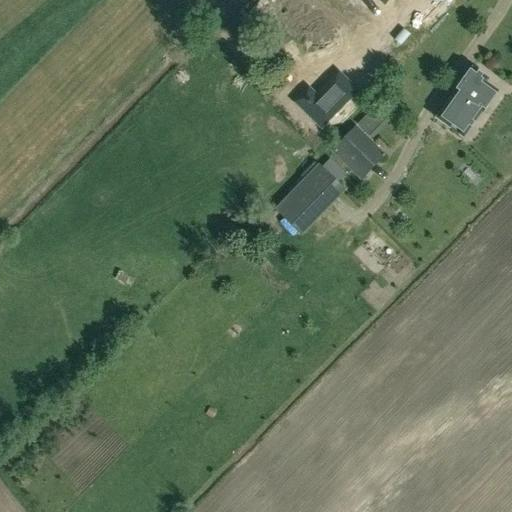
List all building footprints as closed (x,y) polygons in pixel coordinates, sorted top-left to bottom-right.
[(463,139),(469,130),(496,92),(484,84),(487,80),(472,70),(436,119),(463,139)] [(315,98),(303,110),(321,127),(356,92),(338,75),(315,98)] [(389,122),(375,108),(358,125),(372,140),(389,122)] [(355,128),(333,151),(361,179),(384,156),(355,128)] [(341,189),(318,167),(276,210),(298,233),(341,189)]
